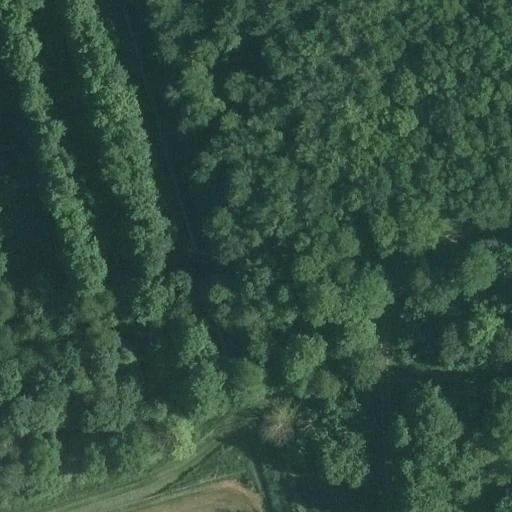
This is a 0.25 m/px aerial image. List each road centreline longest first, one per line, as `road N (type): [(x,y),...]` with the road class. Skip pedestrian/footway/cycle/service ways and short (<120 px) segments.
road 1 (track): [(0,268),(27,278),(184,275),(205,400),(511,365)]
road 2 (track): [(511,218),(439,242),(404,271),(386,323),(390,511)]
